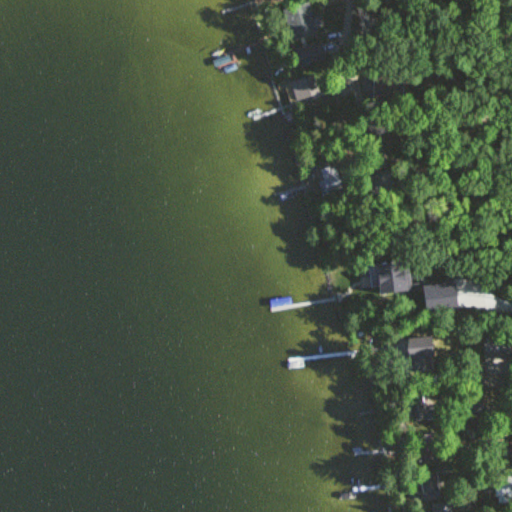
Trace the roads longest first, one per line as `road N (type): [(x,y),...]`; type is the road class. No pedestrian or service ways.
road 1 (residential): [(511,117),(374,125)]
road 2 (residential): [(350,0),(354,60),(374,125)]
